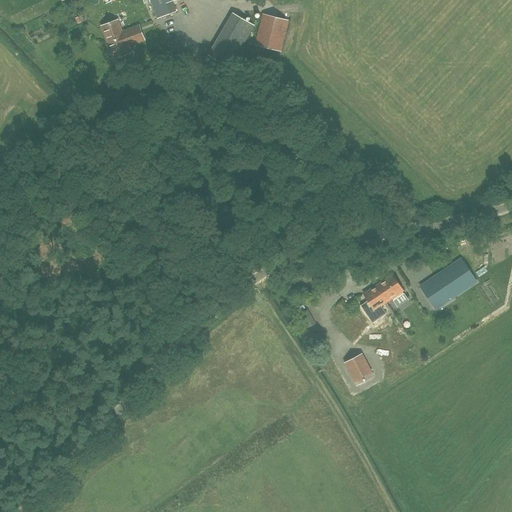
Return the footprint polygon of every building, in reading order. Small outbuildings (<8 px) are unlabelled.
[(150,0),(157,19),(176,12),(172,2),(176,0),(150,0)] [(254,26),(233,14),(208,56),(229,68),(254,26)] [(281,53),(289,21),(262,14),(254,46),(281,53)] [(118,21),(102,27),(114,59),(130,53),(127,47),(144,40),(139,26),(122,33),(118,21)] [(476,281),(470,272),(461,258),(436,275),(420,285),(436,309),(476,281)] [(404,294),(402,291),(403,291),(392,274),(379,283),(384,290),(380,292),(386,302),(391,299),(398,308),(409,301),(404,293),(404,294)] [(374,310),(386,302),(380,292),(384,290),(379,283),(363,293),(374,310)] [(297,315),(299,318),(305,329),(315,324),(307,310),(297,315)] [(344,363),(356,386),(374,377),(362,354),(344,363)]
